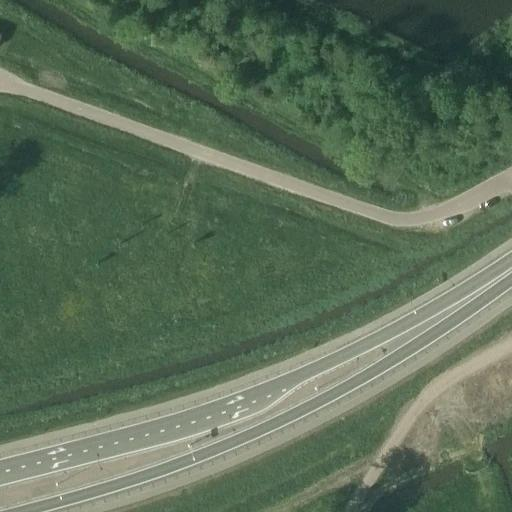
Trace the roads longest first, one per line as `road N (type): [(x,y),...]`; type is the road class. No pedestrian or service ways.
road 1 (primary): [(18,511),(220,448),(312,405),(430,339),(511,272)]
road 2 (primary): [(511,269),(225,410),(0,473)]
road 3 (unclassified): [(511,187),(463,209),(406,221),(380,217),(0,80)]
road 4 (unclassified): [(346,511),(425,396),(511,346)]
